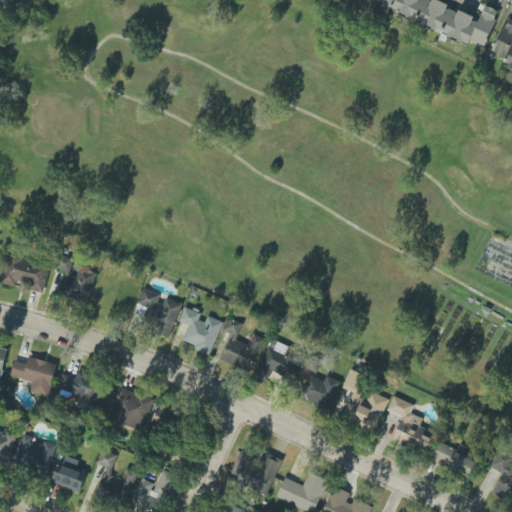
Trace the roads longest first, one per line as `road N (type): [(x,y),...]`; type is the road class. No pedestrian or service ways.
road 1 (residential): [(0,316),(132,354),(462,511)]
road 2 (residential): [(189,511),(240,402)]
